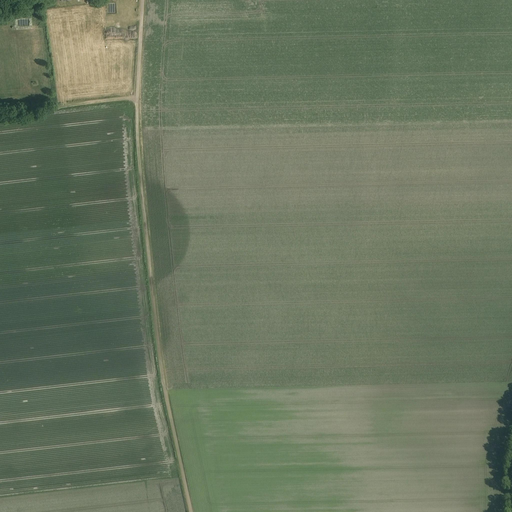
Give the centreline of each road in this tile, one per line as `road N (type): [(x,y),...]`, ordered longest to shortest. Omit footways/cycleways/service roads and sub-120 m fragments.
road 1 (track): [(137,97),(162,375),(190,511)]
road 2 (track): [(137,97),(0,112)]
